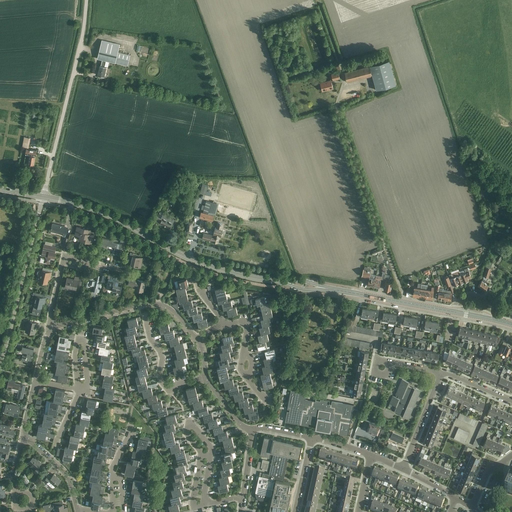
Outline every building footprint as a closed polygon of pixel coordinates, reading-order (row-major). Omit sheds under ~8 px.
[(102,59),(101,65),(100,65),(98,75),(104,76),(107,66),(105,66),(106,60),(127,65),(130,55),(118,52),(119,44),(101,40),(97,58),(102,59)] [(376,90),(395,85),(389,60),(370,66),(376,90)] [(347,82),(372,75),(369,65),(344,72),(347,82)] [(322,91),(333,88),(331,80),(320,83),(322,91)] [(25,154),(24,162),(28,163),(27,164),(34,165),(35,156),(36,150),(26,148),(25,154)] [(205,194),(208,186),(202,184),(200,193),(205,194)] [(213,215),(216,203),(206,200),(203,212),(201,212),(199,217),(212,221),(214,215),(213,215)] [(170,228),(174,220),(159,212),(155,221),(170,228)] [(203,233),(202,239),(218,243),(219,236),(221,236),(223,230),(221,229),(223,223),(218,222),(216,228),(215,227),(213,234),(214,235),(214,236),(203,233)] [(52,223),(51,231),(63,234),(62,235),(65,236),(67,230),(68,227),(65,226),(63,226),(52,223)] [(91,243),(93,235),(90,234),(91,230),(78,227),(76,235),(80,236),(79,240),(91,243)] [(103,237),(101,246),(114,249),(113,254),(119,255),(122,243),(112,241),(113,240),(103,237)] [(44,244),(42,250),(41,256),(43,256),(44,254),(45,254),(46,251),(49,251),(47,257),(45,256),(44,258),(41,257),(40,262),(49,264),(50,259),(54,260),(56,253),(55,253),(56,247),(44,244)] [(130,252),(127,264),(140,267),(142,258),(133,256),(133,253),(130,252)] [(488,262),(483,276),(488,278),(491,268),(492,263),(488,262)] [(460,271),(461,274),(464,282),(469,280),(468,280),(471,278),(470,276),(471,276),(469,271),(467,268),(464,269),(465,269),(460,271)] [(363,269),(362,276),(369,277),(367,285),(373,286),(375,279),(376,275),(372,274),(370,274),(371,271),(363,269)] [(375,279),(373,286),(379,288),(381,279),(384,279),(385,274),(385,272),(386,269),(383,269),(381,277),(379,276),(376,275),(375,279)] [(39,277),(40,277),(39,281),(47,283),(49,277),(50,277),(51,273),(40,270),(39,270),(38,271),(37,272),(37,273),(37,275),(38,276),(39,276),(39,277)] [(459,270),(451,273),(453,277),(455,276),(456,276),(458,284),(464,282),(461,274),(460,271),(459,270)] [(451,273),(448,274),(450,278),(451,278),(454,285),(458,284),(456,276),(455,276),(453,277),(451,273)] [(108,282),(106,289),(113,290),(113,291),(120,293),(122,286),(118,285),(119,281),(123,282),(124,278),(114,276),(113,279),(112,279),(113,275),(109,274),(107,282),(108,282)] [(385,274),(384,279),(386,280),(384,289),(390,290),(393,281),(389,280),(390,275),(385,274)] [(483,278),(477,286),(481,289),(482,288),(484,290),(488,285),(485,283),(486,281),(488,278),(483,276),(483,278)] [(76,289),(78,278),(75,277),(74,280),(67,278),(65,287),(76,289)] [(174,281),(176,288),(179,288),(188,285),(187,282),(190,281),(191,282),(194,282),(192,277),(177,281),(174,281)] [(86,282),(85,286),(90,287),(90,286),(94,287),(93,291),(92,291),(91,295),(95,296),(96,292),(98,292),(99,288),(100,288),(101,284),(97,283),(97,281),(93,280),(93,279),(89,278),(88,282),(86,282)] [(130,278),(128,285),(136,287),(135,289),(143,291),(144,290),(145,290),(146,285),(145,285),(145,281),(137,280),(130,278)] [(414,287),(413,295),(419,296),(420,288),(421,287),(421,284),(418,283),(417,288),(414,287)] [(445,290),(444,300),(451,300),(452,293),(454,292),(451,284),(449,285),(451,290),(450,290),(445,290)] [(179,288),(176,288),(178,295),(187,293),(186,290),(189,289),(188,285),(179,288)] [(213,294),(214,297),(226,294),(224,287),(215,289),(216,293),(213,294)] [(427,289),(426,297),(432,298),(433,290),(434,287),(432,287),(431,290),(427,289)] [(187,293),(178,295),(179,302),(182,302),(192,299),(191,296),(188,297),(187,293)] [(226,294),(214,297),(214,301),(218,300),(218,303),(228,301),(226,294)] [(253,299),(250,300),(251,303),(256,302),(257,305),(266,303),(269,303),(267,295),(259,297),(257,295),(253,296),(253,299)] [(36,296),(33,306),(36,306),(34,314),(39,315),(41,308),(43,301),(45,301),(45,298),(36,296)] [(182,302),(184,309),(187,308),(196,306),(196,302),(192,303),(192,299),(182,302)] [(228,301),(218,303),(219,307),(223,306),(223,309),(233,307),(231,300),(228,301)] [(266,303),(257,305),(258,309),(261,308),(262,312),(271,309),(269,302),(269,303),(266,303)] [(187,308),(189,315),(192,314),(201,312),(200,308),(197,309),(196,306),(187,308)] [(233,307),(223,309),(224,313),(228,312),(228,316),(238,314),(236,306),(233,307)] [(263,315),(260,316),(257,317),(257,320),(261,319),(270,317),(273,316),(271,309),(262,312),(263,315)] [(369,309),(367,319),(367,317),(374,318),(375,310),(369,309)] [(201,312),(192,314),(194,321),(197,321),(197,320),(206,318),(208,318),(207,314),(202,315),(201,312)] [(383,312),(382,322),(388,323),(390,313),(383,312)] [(390,313),(388,323),(394,324),(396,315),(390,313)] [(127,319),(129,326),(138,324),(137,321),(141,320),(140,316),(127,319)] [(258,324),(259,327),(268,325),(272,324),(270,317),(261,319),(261,323),(258,324)] [(410,325),(409,328),(415,329),(416,326),(417,318),(411,317),(410,325)] [(197,320),(197,321),(199,328),(211,325),(210,321),(207,322),(206,318),(197,320)] [(39,327),(40,323),(28,320),(26,331),(34,333),(36,326),(39,327)] [(158,322),(159,326),(156,327),(157,330),(160,330),(161,333),(170,331),(167,320),(158,322)] [(432,321),(430,330),(437,331),(438,322),(432,321)] [(129,326),(126,327),(128,334),(137,332),(136,328),(139,327),(141,327),(140,323),(138,324),(129,326)] [(257,331),(258,335),(267,332),(267,333),(270,332),(268,325),(259,327),(260,331),(257,331)] [(461,341),(464,341),(465,337),(464,337),(466,328),(460,327),(457,336),(462,337),(461,341)] [(465,337),(464,341),(465,338),(468,338),(467,342),(470,343),(471,339),(470,339),(472,330),(466,328),(464,337),(465,337)] [(161,333),(162,337),(165,336),(166,339),(175,337),(173,330),(170,331),(161,333)] [(471,339),(474,340),(473,344),(476,344),(477,341),(477,340),(476,340),(478,331),(472,330),(470,339),(471,339)] [(128,334),(125,335),(126,342),(136,340),(135,336),(138,335),(141,335),(140,331),(137,332),(128,334)] [(477,340),(477,341),(480,341),(480,345),(482,346),(483,342),(482,342),(484,333),(478,331),(476,340),(477,340)] [(255,339),(256,343),(265,340),(269,340),(267,333),(267,332),(258,335),(259,338),(255,339)] [(92,335),(91,339),(98,340),(104,341),(105,335),(102,334),(95,333),(96,333),(95,335),(92,335)] [(223,336),(224,343),(224,344),(233,341),(233,342),(234,341),(233,338),(236,337),(235,333),(223,336)] [(483,342),(487,343),(486,347),(488,347),(489,343),(488,343),(490,334),(484,333),(482,342),(483,342)] [(489,343),(488,347),(489,344),(493,344),(492,348),(494,349),(495,345),(497,336),(490,334),(488,343),(489,343)] [(59,335),(58,342),(70,344),(71,340),(68,340),(68,337),(59,335)] [(175,337),(166,339),(167,343),(170,342),(171,345),(180,343),(178,336),(175,337)] [(104,341),(98,340),(97,342),(94,342),(93,346),(100,347),(106,348),(107,342),(104,341)] [(136,340),(126,342),(128,349),(131,348),(141,346),(140,342),(136,343),(136,340)] [(257,346),(254,347),(256,353),(265,351),(270,349),(269,346),(267,347),(265,340),(256,343),(257,346)] [(221,344),(223,351),(223,352),(232,349),(231,346),(234,345),(234,341),(233,342),(233,341),(224,344),(224,343),(221,344)] [(382,351),(389,352),(390,344),(390,341),(388,341),(387,343),(384,343),(381,343),(380,350),(382,350),(382,351)] [(180,343),(171,345),(172,349),(175,348),(176,351),(185,349),(188,348),(186,342),(183,343),(183,342),(180,343)] [(506,355),(505,358),(504,360),(506,361),(507,359),(507,358),(511,347),(506,344),(504,348),(501,346),(498,353),(501,355),(502,353),(507,355),(507,356),(506,355)] [(31,361),(34,349),(23,346),(21,351),(27,353),(26,356),(22,356),(21,360),(27,362),(28,360),(31,361)] [(141,346),(131,348),(133,355),(136,354),(145,352),(145,349),(141,349),(141,346)] [(96,349),(95,352),(102,354),(108,355),(109,348),(106,348),(100,347),(99,349),(96,349)] [(360,350),(359,357),(367,358),(368,352),(365,351),(365,348),(362,347),(362,351),(360,350)] [(414,348),(413,356),(419,357),(420,350),(421,348),(418,347),(418,349),(414,348)] [(57,348),(55,354),(68,356),(69,353),(65,352),(66,349),(57,348)] [(266,354),(263,355),(264,359),(273,356),(276,356),(274,348),(270,349),(265,351),(266,354)] [(455,356),(451,364),(457,367),(460,359),(459,358),(460,358),(456,356),(459,351),(460,351),(461,349),(458,348),(456,352),(455,352),(454,355),(454,356),(455,356)] [(173,356),(174,359),(183,357),(187,356),(185,349),(176,351),(177,355),(173,356)] [(223,351),(220,352),(221,359),(231,357),(230,354),(233,353),(232,349),(223,352),(223,351)] [(443,359),(446,360),(445,362),(451,364),(455,356),(454,356),(454,355),(450,354),(452,350),(450,349),(448,353),(444,352),(443,359)] [(136,354),(138,361),(150,358),(149,355),(146,356),(145,352),(136,354)] [(63,362),(64,359),(67,360),(68,356),(55,354),(54,360),(57,361),(58,361),(63,362)] [(460,359),(457,367),(463,369),(466,361),(465,361),(465,360),(462,359),(464,355),(461,354),(460,358),(459,358),(460,359)] [(261,363),(262,366),(271,364),(274,363),(273,356),(264,359),(264,362),(261,363)] [(175,363),(172,363),(173,367),(182,365),(185,364),(183,357),(174,359),(175,363)] [(218,360),(220,367),(229,365),(228,361),(232,360),(231,357),(221,359),(218,360)] [(466,361),(463,369),(468,372),(472,363),(468,362),(469,358),(467,357),(465,360),(465,361),(466,361)] [(150,358),(138,361),(140,368),(149,366),(148,362),(151,362),(150,358)] [(57,361),(56,367),(69,369),(69,366),(66,365),(67,362),(66,362),(63,362),(58,361),(57,361)] [(471,373),(477,376),(481,367),(480,367),(476,365),(478,362),(476,361),(474,365),(471,373)] [(229,365),(220,367),(217,368),(219,375),(228,372),(227,369),(235,367),(234,363),(229,365)] [(481,367),(477,376),(483,378),(486,370),(485,370),(485,369),(482,368),(484,364),(481,363),(480,367),(481,367)] [(260,370),(261,374),(270,372),(273,371),(271,364),(262,366),(263,370),(260,370)] [(140,368),(137,369),(138,376),(148,374),(147,370),(150,369),(152,369),(151,365),(149,366),(140,368)] [(171,371),(169,372),(170,375),(184,372),(182,365),(173,367),(174,370),(171,371)] [(112,368),(99,366),(99,370),(102,370),(102,373),(104,374),(104,373),(111,374),(112,368)] [(486,370),(483,378),(488,381),(492,372),(491,372),(488,370),(490,367),(487,366),(485,369),(485,370),(486,370)] [(69,369),(56,367),(55,373),(58,374),(64,375),(65,372),(68,373),(69,369)] [(492,372),(488,381),(494,383),(498,375),(494,373),(495,369),(493,368),(491,372),(492,372)] [(500,376),(497,384),(503,387),(506,379),(505,378),(506,378),(502,377),(505,370),(503,369),(500,376)] [(228,372),(219,375),(221,382),(224,381),(223,381),(233,379),(232,375),(229,376),(228,372)] [(262,377),(258,378),(259,382),(272,379),(270,372),(261,374),(262,377)] [(101,376),(100,379),(113,381),(114,375),(111,374),(104,373),(104,374),(105,374),(104,376),(101,376)] [(58,374),(57,380),(69,383),(70,379),(67,378),(67,375),(64,375),(58,374)] [(135,377),(137,384),(146,381),(145,378),(149,377),(148,374),(138,376),(135,377)] [(506,379),(503,387),(508,390),(511,381),(508,379),(510,376),(507,375),(506,378),(505,378),(506,379)] [(22,398),(25,385),(20,384),(14,383),(15,380),(9,379),(7,390),(11,391),(12,388),(19,389),(17,397),(22,398)] [(113,381),(100,379),(100,383),(103,383),(102,386),(105,387),(105,386),(111,388),(112,388),(113,381)] [(223,381),(224,381),(225,388),(229,387),(228,387),(238,385),(237,384),(237,381),(233,382),(233,379),(223,381)] [(272,379),(259,382),(260,385),(263,385),(264,388),(273,386),(272,379)] [(392,396),(389,404),(396,407),(394,412),(401,415),(401,416),(407,419),(412,407),(413,407),(419,394),(418,394),(419,390),(413,388),(408,386),(409,383),(401,379),(395,395),(396,395),(395,397),(392,396)] [(146,381),(137,384),(139,391),(142,390),(151,388),(158,386),(157,383),(147,385),(146,381)] [(228,387),(229,387),(230,394),(233,393),(242,391),(242,387),(238,388),(237,384),(238,385),(228,387)] [(102,389),(101,392),(113,394),(115,388),(112,388),(111,388),(105,386),(105,387),(106,387),(105,389),(102,389)] [(184,393),(185,397),(197,393),(195,386),(186,389),(187,392),(184,393)] [(449,400),(451,402),(453,398),(452,397),(455,389),(449,386),(446,395),(450,397),(449,400)] [(350,396),(357,397),(357,394),(360,395),(361,389),(354,387),(352,387),(351,389),(353,390),(352,393),(350,393),(350,396)] [(142,390),(144,397),(147,396),(156,394),(155,390),(152,391),(151,388),(142,390)] [(56,389),(54,395),(67,397),(67,394),(64,393),(65,391),(56,389)] [(287,411),(285,421),(293,423),(300,424),(303,410),(307,411),(308,408),(305,407),(305,406),(304,406),(304,403),(306,403),(306,399),(305,399),(306,392),(291,389),(287,409),(292,410),(292,412),(287,411)] [(453,398),(451,402),(453,398),(456,399),(454,403),(457,404),(458,400),(459,400),(458,400),(461,391),(455,389),(452,397),(453,398)] [(233,393),(235,400),(238,400),(238,399),(247,397),(250,396),(249,393),(243,394),(242,391),(233,393)] [(459,400),(458,400),(462,402),(460,406),(463,407),(465,403),(463,402),(467,394),(461,391),(458,400),(459,400)] [(113,394),(101,392),(100,396),(104,396),(103,399),(112,401),(113,394)] [(197,393),(185,397),(186,400),(189,399),(190,403),(199,401),(199,400),(197,393)] [(147,396),(149,403),(152,402),(161,400),(160,396),(157,397),(156,394),(147,396)] [(465,403),(463,407),(465,403),(467,404),(466,408),(468,409),(470,405),(469,405),(473,397),(467,394),(463,402),(465,403)] [(238,399),(238,400),(240,407),(243,406),(252,403),(251,400),(248,400),(247,397),(238,399)] [(470,405),(473,407),(472,411),(474,412),(476,408),(475,408),(478,399),(473,397),(469,405),(470,405)] [(84,401),(83,404),(96,407),(97,401),(88,399),(87,402),(84,401)] [(303,410),(300,424),(308,425),(308,423),(316,424),(315,429),(319,430),(330,432),(331,430),(338,431),(338,433),(348,435),(353,405),(332,400),(331,405),(329,405),(330,400),(325,399),(324,401),(315,400),(314,404),(312,403),(313,400),(306,399),(306,403),(304,403),(304,406),(305,406),(305,407),(308,408),(307,411),(303,410)] [(476,408),(479,410),(477,413),(480,414),(482,410),(481,410),(484,402),(478,399),(475,408),(476,408)] [(50,400),(48,407),(61,409),(62,405),(58,405),(59,402),(53,401),(50,400)] [(152,402),(149,403),(152,402),(154,409),(157,408),(166,406),(165,403),(162,403),(161,400),(152,402)] [(190,403),(191,406),(194,406),(195,409),(204,407),(202,400),(199,400),(199,401),(190,403)] [(243,406),(245,413),(248,412),(257,410),(257,409),(256,406),(253,407),(252,403),(243,406)] [(18,416),(20,407),(10,404),(10,405),(6,404),(4,413),(18,416)] [(96,407),(83,404),(83,408),(86,409),(85,411),(91,412),(91,413),(94,413),(96,407)] [(490,419),(493,420),(494,416),(494,415),(497,407),(491,405),(488,413),(492,415),(490,419)] [(157,408),(154,409),(157,409),(159,416),(171,412),(170,409),(167,410),(166,406),(157,408)] [(204,407),(195,409),(196,413),(199,412),(200,415),(209,413),(207,406),(204,407)] [(438,406),(435,412),(444,416),(444,415),(446,412),(449,413),(450,411),(446,409),(446,410),(438,406)] [(494,416),(493,420),(494,416),(498,417),(496,421),(499,422),(500,419),(500,418),(499,418),(503,410),(497,407),(494,415),(494,416)] [(248,412),(250,419),(262,416),(261,412),(258,413),(257,409),(257,410),(248,412)] [(78,416),(90,419),(91,413),(91,412),(85,411),(82,410),(81,414),(75,412),(74,416),(78,416)] [(500,418),(500,419),(504,420),(502,424),(504,425),(506,421),(505,421),(509,412),(503,410),(499,418),(500,418)] [(53,417),(53,414),(47,413),(44,412),(43,419),(55,421),(56,418),(53,417)] [(209,413),(200,415),(200,419),(204,418),(205,421),(214,419),(212,412),(209,413)] [(435,412),(433,418),(441,422),(442,421),(443,417),(447,419),(448,416),(444,415),(444,416),(435,412)] [(166,416),(168,423),(168,424),(177,421),(176,418),(179,417),(178,413),(166,416)] [(90,419),(78,416),(77,420),(80,421),(80,423),(85,424),(85,425),(89,425),(90,419)] [(205,421),(206,425),(209,424),(210,428),(210,427),(219,425),(217,418),(214,419),(205,421)] [(433,418),(431,424),(439,428),(439,427),(441,423),(444,425),(445,422),(442,421),(441,422),(433,418)] [(164,424),(166,431),(175,429),(174,426),(177,425),(177,421),(168,424),(168,423),(164,424)] [(380,427),(367,422),(364,430),(377,435),(380,427)] [(13,437),(14,431),(9,430),(10,426),(0,424),(0,430),(2,431),(2,434),(13,437)] [(39,424),(38,430),(50,433),(51,429),(47,429),(48,426),(51,427),(42,425),(39,424)] [(210,428),(210,431),(213,430),(214,434),(224,431),(222,424),(219,425),(210,427),(210,428)] [(437,432),(437,433),(438,429),(442,431),(443,428),(439,427),(439,428),(431,424),(428,430),(437,433),(437,432)] [(109,433),(108,432),(108,433),(115,434),(118,434),(118,432),(122,432),(122,428),(110,426),(109,433)] [(84,430),(72,428),(71,432),(74,433),(74,435),(80,436),(83,437),(84,430)] [(163,432),(165,439),(174,437),(173,433),(176,433),(175,429),(166,431),(163,432)] [(38,430),(36,437),(45,439),(46,436),(49,436),(49,437),(54,438),(55,434),(50,433),(38,430)] [(224,431),(214,434),(215,437),(219,437),(219,440),(228,437),(227,430),(224,431)] [(428,430),(426,436),(434,439),(435,438),(436,435),(440,436),(441,434),(437,433),(437,432),(437,433),(428,430)] [(106,432),(104,438),(116,441),(117,437),(114,437),(115,434),(108,433),(108,432),(106,432)] [(390,438),(398,442),(400,436),(392,432),(390,438)] [(483,445),(489,448),(493,440),(492,439),(489,438),(490,434),(488,433),(486,437),(487,437),(483,445)] [(67,437),(66,440),(78,443),(80,436),(74,435),(71,434),(70,437),(67,437)] [(150,441),(150,437),(140,435),(140,438),(139,438),(138,441),(135,440),(134,444),(146,446),(148,440),(150,441)] [(259,476),(259,477),(255,492),(256,492),(256,495),(257,498),(259,499),(262,500),(264,499),(267,498),(268,495),(272,496),(268,511),(286,511),(290,498),(286,498),(287,496),(288,496),(289,493),(288,493),(290,482),(283,481),(289,455),(299,457),(302,444),(264,436),(260,454),(270,456),(271,451),(274,451),(269,474),(263,472),(262,476),(259,476)] [(423,442),(426,443),(424,445),(431,448),(434,441),(437,442),(438,440),(435,438),(434,439),(426,436),(423,442)] [(493,440),(489,448),(495,451),(499,442),(498,442),(494,440),(496,437),(494,436),(492,439),(493,440)] [(174,437),(165,439),(167,446),(170,445),(179,443),(181,442),(180,439),(178,439),(175,440),(174,437)] [(228,437),(219,440),(220,444),(224,443),(224,446),(233,444),(232,437),(228,437)] [(103,444),(103,445),(109,446),(112,446),(113,444),(120,445),(121,442),(116,441),(104,438),(103,444)] [(398,442),(390,438),(387,444),(396,448),(398,442)] [(499,442),(495,451),(501,453),(501,452),(504,453),(511,448),(509,446),(505,444),(504,445),(500,443),(502,439),(499,438),(498,442),(499,442)] [(78,443),(66,440),(66,444),(69,444),(68,447),(74,448),(77,449),(78,443)] [(170,445),(167,446),(170,446),(172,452),(175,451),(184,449),(183,446),(180,446),(179,443),(170,445)] [(0,444),(0,452),(1,453),(0,456),(0,459),(6,461),(6,458),(8,458),(9,453),(8,452),(9,447),(0,444)] [(100,444),(99,450),(111,452),(112,449),(108,448),(109,446),(103,445),(103,444),(100,444)] [(146,446),(134,444),(134,447),(137,448),(136,450),(142,452),(145,452),(146,446)] [(222,450),(223,454),(232,451),(232,452),(235,451),(233,444),(224,446),(225,449),(222,450)] [(58,448),(57,451),(61,452),(73,454),(74,448),(77,449),(74,448),(68,447),(65,446),(64,449),(58,448)] [(129,452),(128,455),(141,458),(142,452),(145,453),(145,452),(142,452),(136,450),(133,449),(132,452),(129,452)] [(175,451),(172,452),(175,451),(177,458),(189,455),(188,452),(185,452),(184,449),(175,451)] [(419,456),(417,460),(419,461),(417,465),(423,468),(427,459),(426,459),(423,457),(424,454),(423,453),(425,450),(422,449),(419,456)] [(113,457),(114,453),(112,453),(111,452),(99,450),(97,456),(103,457),(103,458),(106,458),(107,455),(113,457)] [(319,458),(325,461),(328,452),(321,450),(319,458)] [(61,452),(57,451),(56,455),(63,456),(62,459),(63,459),(63,462),(67,463),(68,460),(72,461),(73,454),(61,452)] [(221,458),(222,461),(231,459),(233,459),(234,458),(232,452),(232,451),(223,454),(224,457),(221,458)] [(328,452),(325,461),(331,463),(334,454),(328,452)] [(465,459),(469,460),(477,463),(480,457),(472,453),(470,458),(466,456),(465,459)] [(334,454),(331,463),(338,465),(340,456),(334,454)] [(141,458),(128,455),(128,459),(131,459),(130,462),(136,463),(136,464),(139,464),(141,458)] [(189,455),(177,458),(178,465),(178,466),(188,463),(187,459),(190,459),(189,455)] [(427,459),(423,468),(429,470),(433,462),(432,461),(429,460),(430,456),(428,455),(426,459),(427,459)] [(34,456),(29,462),(32,465),(31,466),(35,470),(33,471),(36,474),(41,469),(38,466),(41,463),(34,456)] [(94,456),(93,462),(105,464),(106,461),(103,460),(103,458),(103,457),(97,456),(94,456)] [(340,456),(338,465),(344,466),(346,458),(340,456)] [(346,458),(344,466),(350,468),(353,460),(346,458)] [(433,462),(429,470),(435,472),(438,464),(434,462),(436,459),(433,458),(432,461),(433,462)] [(220,466),(220,469),(229,467),(233,466),(231,459),(222,461),(223,465),(220,466)] [(353,460),(350,468),(356,470),(359,462),(353,460)] [(438,464),(435,472),(441,475),(444,467),(443,466),(440,465),(442,461),(439,460),(438,464)] [(462,465),(466,466),(467,465),(475,469),(477,463),(469,460),(467,464),(463,462),(462,465)] [(123,464),(123,467),(135,470),(136,464),(136,463),(130,462),(127,461),(127,464),(123,464)] [(93,462),(92,468),(101,470),(101,467),(104,468),(105,464),(93,462)] [(175,466),(177,473),(186,471),(185,467),(188,466),(188,463),(178,466),(178,465),(175,466)] [(444,467),(441,475),(447,478),(450,469),(446,467),(447,464),(445,463),(443,466),(444,467)] [(460,470),(463,472),(464,472),(464,471),(472,475),(475,469),(467,465),(466,466),(465,469),(461,468),(460,470)] [(135,470),(123,467),(122,471),(125,471),(124,474),(133,476),(135,470)] [(218,474),(219,477),(228,475),(231,474),(229,467),(220,469),(221,473),(218,474)] [(92,468),(90,474),(103,477),(104,473),(100,473),(101,470),(92,468)] [(315,511),(323,479),(325,471),(315,469),(305,511),(315,511)] [(379,480),(378,480),(381,471),(375,469),(372,478),(376,479),(375,483),(377,484),(379,480)] [(174,474),(176,481),(185,479),(184,475),(187,474),(191,473),(190,470),(186,471),(177,473),(174,474)] [(379,480),(382,482),(381,485),(383,486),(385,482),(384,482),(387,474),(381,471),(378,480),(379,480)] [(458,474),(457,476),(461,478),(461,477),(470,480),(472,475),(464,471),(464,472),(463,472),(462,475),(458,474)] [(44,480),(46,483),(50,487),(51,487),(52,487),(53,487),(54,487),(55,487),(61,480),(54,474),(51,478),(48,475),(44,480)] [(90,474),(89,481),(92,481),(93,481),(98,483),(99,480),(102,480),(103,477),(90,474)] [(385,482),(383,486),(385,482),(388,484),(387,487),(389,488),(390,485),(390,484),(393,476),(387,474),(384,482),(385,482)] [(217,481),(218,485),(227,482),(227,483),(230,482),(228,475),(219,477),(220,481),(217,481)] [(390,485),(389,488),(390,485),(394,486),(392,490),(395,491),(396,487),(396,486),(399,478),(393,476),(390,484),(390,485)] [(461,478),(457,476),(461,478),(460,481),(456,479),(455,482),(458,484),(459,484),(459,483),(467,486),(470,480),(461,477),(461,478)] [(172,482),(174,489),(183,486),(182,483),(186,482),(185,479),(176,481),(172,482)] [(346,479),(345,486),(353,488),(355,481),(346,479)] [(98,483),(93,481),(91,487),(103,490),(104,487),(101,486),(102,483),(98,483)] [(401,481),(397,490),(402,491),(400,495),(403,496),(404,492),(403,492),(407,483),(401,481)] [(227,482),(218,485),(219,488),(215,489),(216,493),(229,489),(227,483),(227,482)] [(404,492),(408,494),(406,497),(409,498),(410,494),(409,494),(413,486),(407,483),(403,492),(404,492)] [(459,484),(458,484),(457,487),(453,485),(452,488),(456,489),(465,492),(467,486),(459,483),(459,484)] [(142,487),(129,485),(129,489),(132,489),(131,492),(134,493),(134,492),(140,494),(140,493),(141,493),(142,487)] [(171,489),(173,496),(182,494),(181,490),(184,490),(183,486),(174,489),(171,489)] [(345,486),(343,492),(352,494),(353,488),(345,486)] [(410,494),(414,496),(412,500),(415,501),(416,497),(416,496),(419,488),(413,486),(409,494),(410,494)] [(91,487),(90,494),(93,494),(99,495),(102,496),(99,495),(100,493),(103,494),(103,490),(91,487)] [(341,491),(340,498),(342,498),(351,500),(352,494),(343,492),(341,491)] [(420,505),(423,506),(424,502),(423,502),(426,493),(420,491),(417,499),(422,501),(420,505)] [(134,492),(134,493),(134,495),(131,495),(130,498),(143,500),(144,494),(141,493),(140,493),(140,494),(134,492)] [(424,502),(423,506),(424,502),(427,503),(426,507),(428,508),(430,504),(429,504),(432,495),(426,493),(423,502),(424,502)] [(93,494),(92,500),(104,503),(105,500),(102,499),(102,496),(99,495),(93,494)] [(170,497),(172,504),(181,502),(180,498),(183,498),(182,494),(173,496),(170,497)] [(430,504),(428,508),(430,504),(433,506),(432,509),(434,510),(436,506),(435,506),(438,498),(432,495),(429,504),(430,504)] [(143,500),(130,498),(129,502),(133,502),(132,505),(135,506),(141,507),(142,506),(143,500)] [(342,498),(341,505),(349,507),(351,500),(342,498)] [(371,499),(370,505),(372,506),(370,511),(373,511),(376,511),(380,504),(379,504),(375,502),(377,499),(374,498),(374,500),(371,499)] [(436,506),(434,510),(436,507),(439,508),(438,511),(440,511),(442,509),(441,508),(444,500),(438,498),(435,506),(436,506)] [(104,503),(92,500),(91,507),(100,509),(100,506),(104,507),(104,503)] [(380,504),(376,511),(383,511),(386,507),(385,506),(386,502),(385,506),(381,505),(383,501),(380,500),(379,504),(380,504)] [(61,501),(53,503),(53,506),(53,507),(55,506),(56,507),(56,511),(67,511),(66,507),(64,508),(63,504),(62,504),(61,501)] [(172,504),(169,505),(170,511),(179,510),(179,506),(182,505),(181,502),(172,504)] [(386,507),(383,511),(390,511),(391,509),(391,507),(387,506),(388,503),(386,502),(385,506),(386,507)]
